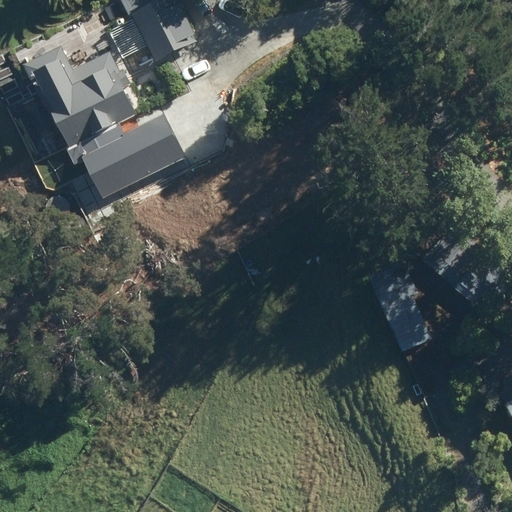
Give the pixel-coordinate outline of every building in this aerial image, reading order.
[(185,0),(169,0),(143,14),(165,57),(204,36),(185,0)] [(71,46),(41,62),(83,141),(157,102),(126,44),(82,67),(71,46)] [(148,134),(99,168),(118,194),(166,161),(148,134)] [(511,280),(454,228),(426,259),(488,314),(511,287),(511,280)] [(407,260),(375,274),(414,364),(446,350),(407,260)]
